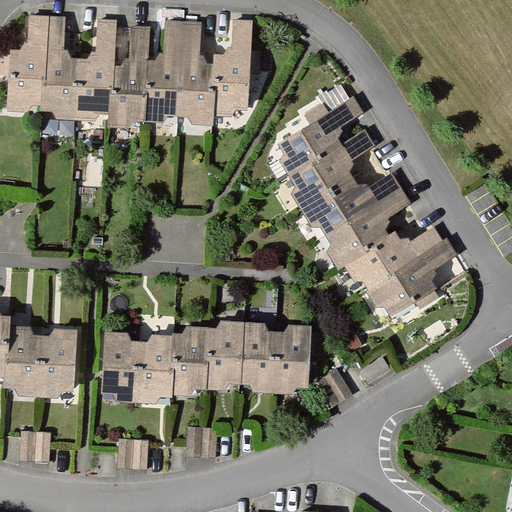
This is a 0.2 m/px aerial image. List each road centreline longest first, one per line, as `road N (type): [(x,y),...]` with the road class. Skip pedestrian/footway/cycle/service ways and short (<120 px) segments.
road 1 (residential): [(511,299),(362,55),(306,11),(267,0)]
road 2 (residential): [(0,486),(77,502),(193,496),(281,468),(333,441)]
road 3 (residential): [(511,328),(333,441)]
